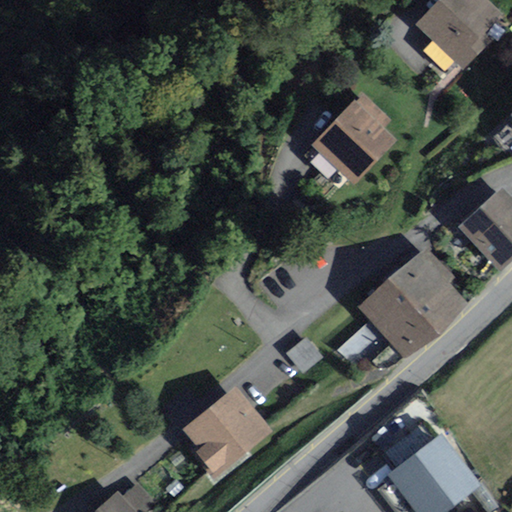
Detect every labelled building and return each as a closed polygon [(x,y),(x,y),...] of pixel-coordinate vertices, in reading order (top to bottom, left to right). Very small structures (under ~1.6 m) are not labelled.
[(498,13),(484,0),(441,0),(421,21),(464,63),(486,40),(479,33),(498,13)] [(387,119),(364,96),(357,103),(355,101),(316,142),(355,178),(393,138),(380,126),(387,119)] [(511,249),(511,199),(502,189),(463,226),(498,263),(511,249)] [(451,281),(426,252),(365,306),(406,352),(462,303),(446,285),(451,281)] [(288,348),(303,367),(322,352),(307,333),(288,348)] [(268,430),(236,390),(188,427),(204,447),(196,452),(213,474),(268,430)] [(438,511),(476,482),(441,439),(394,476),(423,511),(438,511)] [(124,499),(119,493),(98,511),(138,511),(151,501),(137,486),(124,499)]
